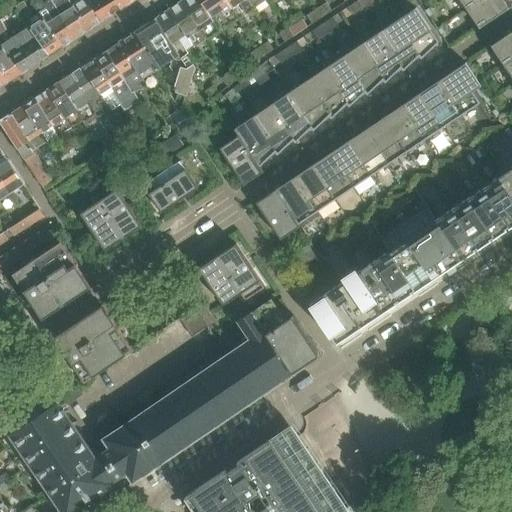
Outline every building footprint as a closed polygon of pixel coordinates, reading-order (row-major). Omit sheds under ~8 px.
[(12,0),(2,7),(8,17),(18,10),(16,6),(12,0)] [(50,0),(48,0),(43,3),(53,18),(48,22),(63,46),(76,38),(50,0)] [(68,0),(50,0),(76,38),(89,29),(72,5),(68,0)] [(89,0),(80,0),(72,5),(89,29),(103,20),(90,1),(89,0)] [(124,7),(118,0),(92,0),(90,1),(103,20),(124,7)] [(220,31),(221,30),(201,0),(184,0),(183,1),(208,39),(217,33),(223,42),(226,40),(220,31)] [(226,0),(201,0),(221,30),(239,18),(237,16),(232,9),(226,0)] [(253,8),(247,0),(226,0),(232,9),(240,4),(246,14),(253,8)] [(247,0),(253,8),(261,4),(258,0),(247,0)] [(358,0),(348,7),(353,16),(364,9),(358,0)] [(373,0),(358,0),(364,9),(375,2),(373,0)] [(461,0),(468,9),(481,0),(461,0)] [(511,6),(511,3),(509,0),(481,0),(468,9),(480,27),(511,6)] [(30,14),(32,13),(24,1),(16,6),(18,10),(29,27),(48,56),(63,46),(48,22),(47,23),(40,12),(32,17),(30,14)] [(183,1),(169,10),(186,35),(191,32),(199,44),(208,39),(183,1)] [(326,2),(316,9),(322,17),(332,11),(326,2)] [(421,54),(419,56),(421,59),(439,42),(432,31),(416,8),(398,20),(421,54)] [(316,9),(306,16),(312,24),(322,17),(316,9)] [(169,10),(156,19),(181,56),(186,53),(187,54),(188,53),(180,39),(186,35),(169,10)] [(4,17),(0,19),(0,41),(9,57),(21,73),(35,64),(16,35),(4,17)] [(333,17),(322,24),(328,33),(339,26),(333,17)] [(302,18),(289,27),(295,36),(308,27),(302,18)] [(186,55),(187,54),(186,53),(181,56),(156,19),(137,31),(162,68),(155,72),(181,110),(196,67),(186,55)] [(398,20),(380,32),(403,66),(401,68),(404,71),(419,56),(421,54),(398,20)] [(322,24),(312,31),(318,40),(328,33),(322,24)] [(48,56),(29,27),(16,35),(35,64),(48,56)] [(289,27),(280,34),(285,42),(295,36),(289,27)] [(137,31),(119,43),(143,80),(155,72),(162,68),(137,31)] [(511,31),(492,45),(504,63),(511,57),(511,31)] [(380,32),(362,44),(385,78),(383,80),(386,83),(401,68),(403,66),(380,32)] [(0,41),(0,69),(8,81),(8,82),(8,81),(8,82),(21,73),(9,57),(0,41)] [(268,41),(259,48),(264,56),(274,50),(268,41)] [(297,41),(286,48),(292,57),(303,50),(297,41)] [(143,81),(143,80),(119,43),(107,51),(125,79),(124,80),(131,91),(134,89),(135,91),(140,88),(138,85),(143,81)] [(344,56),(367,90),(365,92),(368,95),(383,80),(385,78),(362,44),(344,56)] [(259,48),(248,55),(254,63),(264,56),(259,48)] [(286,48),(276,55),(282,64),(292,57),(286,48)] [(95,59),(114,87),(110,89),(121,105),(129,100),(126,96),(132,93),(135,91),(134,89),(131,91),(124,80),(125,79),(107,51),(95,59)] [(349,102),(347,104),(350,107),(365,92),(367,90),(344,56),(326,68),(349,102)] [(110,89),(114,87),(95,59),(83,66),(102,95),(98,98),(100,101),(97,104),(104,114),(98,117),(104,127),(114,122),(109,113),(113,111),(113,110),(121,105),(110,89)] [(480,103),(473,91),(481,86),(466,63),(448,75),(446,71),(436,78),(461,115),(480,103)] [(230,71),(235,80),(244,73),(237,65),(230,71)] [(259,66),(251,73),(256,81),(267,73),(261,65),(259,66)] [(83,66),(71,75),(89,103),(98,98),(102,95),(83,66)] [(326,68),(308,80),(331,115),(329,116),(332,119),(347,104),(349,102),(326,68)] [(230,71),(221,79),(228,86),(235,80),(230,71)] [(71,75),(60,81),(78,110),(72,114),(78,124),(83,121),(96,114),(98,117),(104,114),(97,104),(100,101),(98,98),(89,103),(71,75)] [(246,77),(232,89),(236,94),(251,84),(246,77)] [(426,84),(429,87),(420,93),(443,127),(461,115),(436,78),(426,84)] [(290,92),(313,127),(311,128),(314,131),(329,116),(331,115),(308,80),(290,92)] [(72,114),(78,110),(60,81),(48,90),(71,127),(78,124),(72,114)] [(214,85),(205,91),(211,99),(220,93),(214,85)] [(48,90),(36,97),(59,134),(71,127),(48,90)] [(294,139),(293,140),(296,143),(311,128),(313,127),(290,92),(271,104),(294,139)] [(228,93),(217,102),(223,110),(234,102),(228,93)] [(410,95),(400,102),(425,139),(443,127),(420,93),(412,99),(410,95)] [(36,97),(36,98),(24,105),(42,133),(48,141),(59,134),(36,97)] [(400,102),(390,108),(393,112),(384,117),(407,151),(425,139),(400,102)] [(275,152),(278,155),(293,140),(294,139),(271,104),(253,116),(276,151),(275,152)] [(12,113),(0,121),(1,122),(17,147),(17,146),(26,159),(35,153),(31,147),(28,142),(42,133),(24,105),(12,113)] [(253,116),(235,128),(239,135),(260,166),(275,152),(276,151),(253,116)] [(374,119),(364,126),(389,163),(407,151),(384,117),(376,123),(374,119)] [(195,131),(187,119),(180,124),(187,136),(195,131)] [(229,119),(216,127),(221,134),(234,126),(229,119)] [(364,126),(355,132),(357,136),(348,141),(371,175),(389,163),(364,126)] [(177,135),(166,142),(173,152),(183,145),(177,135)] [(239,135),(220,147),(245,184),(264,172),(264,171),(260,166),(239,135)] [(338,143),(328,150),(353,187),(371,175),(348,141),(340,147),(338,143)] [(166,142),(151,151),(157,161),(173,152),(166,142)] [(321,160),(312,165),(335,199),(353,187),(328,150),(319,156),(321,160)] [(35,153),(26,159),(42,184),(45,189),(54,183),(35,153)] [(0,159),(0,177),(10,193),(23,184),(5,156),(0,159)] [(142,157),(129,166),(140,182),(153,174),(150,169),(142,157)] [(80,172),(86,181),(97,173),(91,165),(80,172)] [(302,167),(292,174),(317,211),(335,199),(312,165),(304,171),(302,167)] [(186,168),(149,193),(162,212),(199,187),(186,168)] [(80,172),(69,180),(75,188),(86,181),(80,172)] [(153,174),(140,182),(145,189),(157,181),(153,174)] [(285,184),(276,189),(299,224),(317,211),(292,174),(283,180),(285,184)] [(511,175),(503,181),(511,194),(511,175)] [(0,199),(10,193),(0,177),(0,199)] [(500,177),(484,187),(511,227),(511,226),(511,194),(503,181),(500,177)] [(484,187),(468,198),(495,238),(511,227),(484,187)] [(99,201),(124,238),(142,225),(118,188),(99,201)] [(276,189),(257,202),(281,239),(300,226),(299,224),(276,189)] [(468,198),(452,209),(479,248),(493,239),(495,238),(468,198)] [(99,201),(81,213),(105,250),(124,238),(99,201)] [(39,209),(9,229),(14,236),(44,217),(39,209)] [(452,209),(436,219),(463,259),(477,250),(479,248),(452,209)] [(436,219),(390,250),(417,290),(461,260),(463,259),(436,219)] [(44,229),(0,257),(0,270),(50,238),(44,229)] [(0,234),(0,245),(9,239),(4,232),(0,234)] [(52,313),(91,287),(61,242),(13,274),(33,304),(43,320),(52,314),(52,313)] [(311,242),(296,251),(300,258),(315,248),(311,242)] [(236,243),(218,256),(242,293),(247,299),(265,287),(236,243)] [(390,250),(374,261),(400,301),(417,290),(390,250)] [(218,256),(199,268),(224,305),(242,293),(218,256)] [(363,263),(355,268),(384,312),(400,301),(374,261),(366,266),(363,263)] [(329,291),(311,303),(337,343),(366,324),(384,312),(355,268),(342,277),(345,280),(329,291)] [(272,297),(252,311),(293,372),(320,354),(293,314),(287,319),(272,297)] [(204,302),(196,308),(203,319),(211,313),(204,302)] [(63,331),(54,337),(65,352),(85,382),(133,350),(103,305),(63,331)] [(196,308),(180,319),(181,319),(192,337),(207,327),(205,323),(205,322),(203,319),(196,308)] [(105,439),(111,448),(105,452),(96,458),(112,481),(122,474),(126,472),(127,471),(133,481),(293,373),(251,311),(238,320),(251,339),(105,439)] [(211,313),(203,319),(205,322),(211,330),(219,324),(211,313)] [(58,402),(11,434),(63,511),(73,511),(114,485),(112,481),(96,458),(58,402)] [(277,434),(238,461),(240,464),(227,472),(226,469),(186,497),(187,498),(191,495),(202,511),(349,511),(343,502),(344,502),(306,445),(300,436),(292,425),(278,435),(277,434)] [(6,473),(0,476),(0,485),(10,478),(6,473)] [(10,478),(0,485),(4,491),(14,484),(10,478)]
